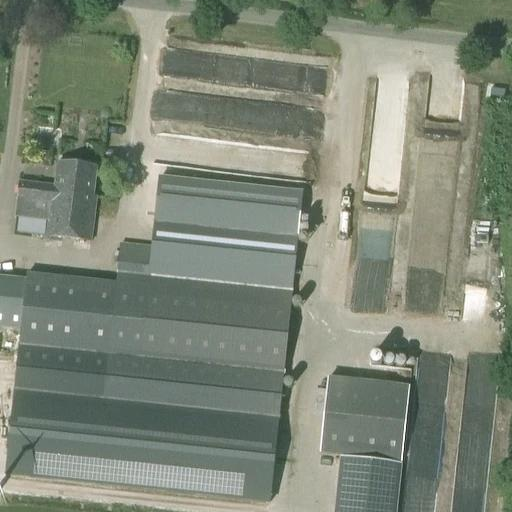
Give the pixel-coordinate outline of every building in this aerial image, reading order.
[(432,78),(411,79),(412,119),(434,118),(432,78)] [(49,187),(46,222),(44,237),(90,243),(96,197),(92,197),(95,169),(56,164),(54,188),(49,187)] [(283,378),(300,217),(155,202),(150,247),(120,244),(116,286),(115,291),(94,289),(90,334),(110,336),(102,404),(277,424),(283,378)] [(338,276),(338,313),(353,313),(354,276),(338,276)] [(77,358),(86,287),(21,279),(20,283),(0,281),(0,330),(15,333),(13,351),(77,358)] [(328,372),(320,445),(399,454),(407,381),(328,372)] [(493,428),(492,417),(475,419),(476,429),(493,428)] [(337,463),(331,511),(395,511),(400,470),(337,463)]
